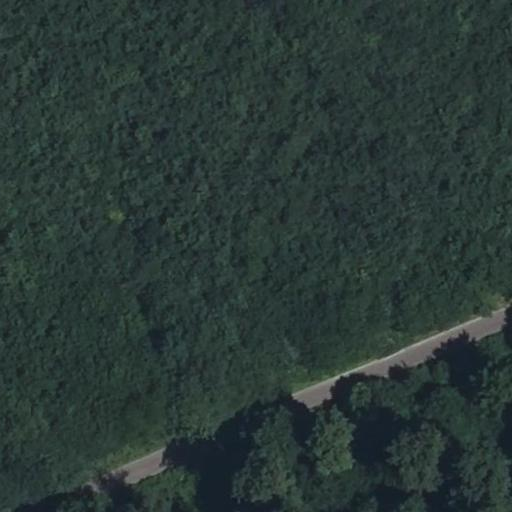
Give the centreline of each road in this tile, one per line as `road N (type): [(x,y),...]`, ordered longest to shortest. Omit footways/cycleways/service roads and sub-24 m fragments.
road 1 (track): [(0,82),(511,41)]
road 2 (tertiary): [(66,511),(511,331)]
